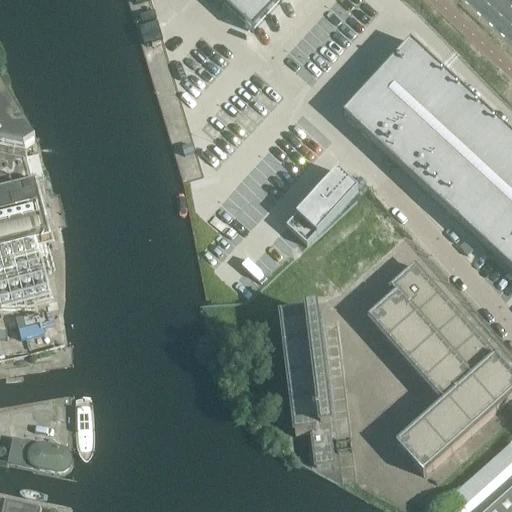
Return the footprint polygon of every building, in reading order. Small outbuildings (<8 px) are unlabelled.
[(217,0),(254,34),(285,0),(217,0)] [(511,130),(413,40),(344,115),(511,269),(511,130)] [(0,145),(24,150),(35,143),(0,87),(0,145)] [(0,315),(50,303),(36,247),(50,244),(36,187),(44,185),(37,159),(25,162),(23,151),(0,146),(0,315)] [(289,226),(285,230),(307,250),(359,194),(337,174),(334,178),(335,178),(332,181),(331,181),(328,184),(329,186),(322,193),(321,192),(315,199),(316,199),(308,208),(307,207),(307,208),(307,209),(299,218),(298,217),(292,223),(293,224),(290,227),(289,226)] [(368,322),(444,407),(397,449),(423,479),(433,471),(511,400),(511,378),(458,319),(415,270),(391,291),(396,297),(368,322)] [(17,322),(24,345),(55,337),(49,314),(17,322)] [(281,321),(295,439),(311,437),(315,470),(333,467),(329,434),(331,434),(317,316),(281,321)] [(74,445),(6,430),(0,457),(0,466),(9,469),(8,474),(56,484),(66,484),(75,478),(79,468),(79,458),(74,451),(74,445)] [(511,511),(511,444),(511,445),(511,447),(439,511),(511,511)] [(0,511),(41,511),(42,511),(0,502),(0,511)]
